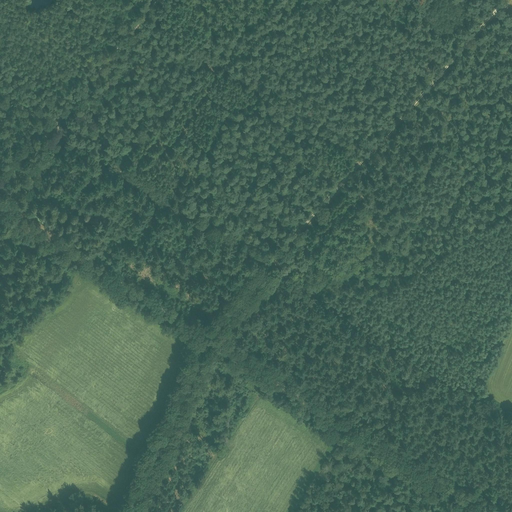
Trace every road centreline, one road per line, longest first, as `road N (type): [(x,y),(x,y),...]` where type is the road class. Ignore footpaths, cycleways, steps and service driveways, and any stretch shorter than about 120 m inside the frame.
road 1 (track): [(0,89),(274,261),(330,286),(393,280),(511,205)]
road 2 (track): [(211,335),(502,0)]
road 3 (track): [(156,0),(56,124),(0,212)]
road 4 (track): [(132,511),(211,335)]
